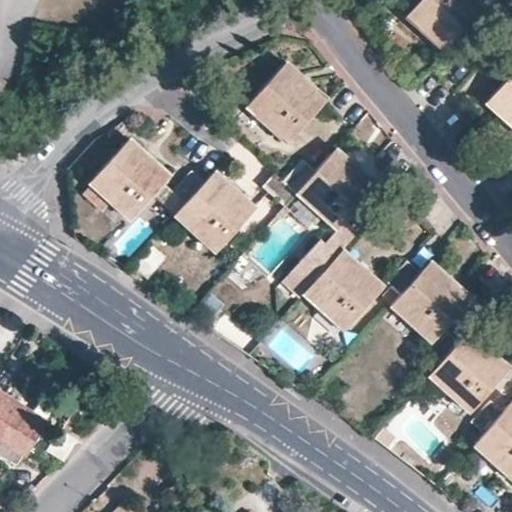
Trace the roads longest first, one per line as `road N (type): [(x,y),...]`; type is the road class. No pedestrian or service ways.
road 1 (residential): [(0,205),(149,81),(316,4)]
road 2 (residential): [(316,4),(511,244)]
road 3 (secondary): [(194,368),(404,511)]
road 4 (secondary): [(0,248),(194,368)]
road 5 (residential): [(194,368),(54,511)]
